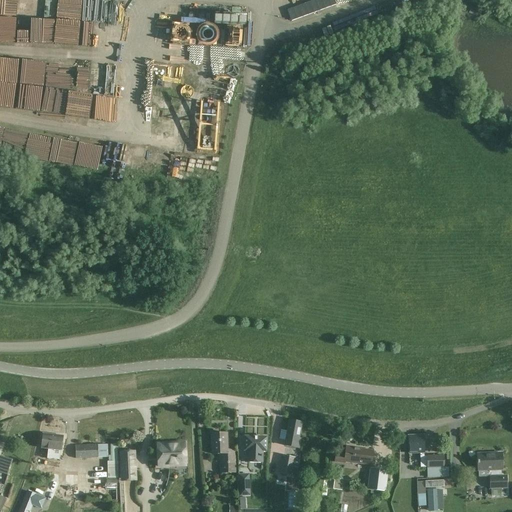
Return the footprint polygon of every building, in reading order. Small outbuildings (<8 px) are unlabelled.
[(334,0),(316,0),(287,11),(292,22),(337,5),(334,0)] [(108,19),(122,19),(122,7),(108,7),(108,19)] [(0,17),(0,41),(16,42),(17,18),(0,17)] [(22,28),(30,28),(30,43),(55,43),(56,32),(48,32),(49,24),(54,24),(54,20),(30,19),(30,21),(23,21),(22,28)] [(173,23),(171,39),(186,41),(189,25),(173,23)] [(214,92),(229,97),(238,67),(238,73),(242,59),(242,46),(252,46),(253,23),(245,23),(245,29),(226,28),(222,43),(217,43),(218,41),(218,29),(205,26),(202,26),(202,39),(199,39),(199,54),(198,58),(199,59),(197,67),(205,70),(205,72),(211,73),(209,78),(201,78),(201,89),(212,92),(214,92)] [(151,44),(158,48),(163,41),(155,37),(151,44)] [(43,87),(46,63),(22,60),(18,95),(43,97),(41,111),(66,114),(69,90),(43,87)] [(211,148),(216,148),(219,114),(203,112),(201,129),(210,130),(209,136),(212,136),(211,148)] [(98,170),(103,146),(0,127),(0,148),(2,149),(2,147),(14,150),(13,154),(98,170)] [(302,422),(290,420),(285,447),(299,449),(301,439),(299,439),(302,422)] [(220,454),(221,473),(236,472),(235,450),(228,450),(227,433),(211,434),(212,454),(220,454)] [(47,459),(60,460),(61,450),(63,436),(44,434),(42,448),(49,449),(47,459)] [(409,454),(425,453),(424,436),(408,436),(409,454)] [(248,463),(261,463),(262,450),(265,451),(266,438),(246,437),(245,450),(249,450),(248,463)] [(157,444),(158,467),(186,466),(185,443),(174,443),(174,444),(168,445),(168,444),(157,444)] [(76,445),(76,458),(98,458),(98,457),(109,457),(109,445),(76,445)] [(346,463),(371,466),(373,450),(346,447),(345,454),(336,453),(334,463),(345,464),(346,463)] [(122,478),(135,477),(134,452),(121,452),(122,478)] [(491,489),(491,495),(506,495),(506,489),(507,489),(507,475),(501,475),(501,471),(502,471),(502,453),(494,453),(494,455),(478,456),(478,471),(491,471),(491,476),(489,476),(490,489),(491,489)] [(12,460),(0,455),(0,472),(7,474),(12,460)] [(292,476),(296,458),(283,455),(280,473),(292,476)] [(427,478),(448,477),(448,467),(444,468),(444,455),(427,456),(427,478)] [(108,462),(108,478),(118,478),(119,462),(111,462),(108,462)] [(388,470),(370,468),(367,490),(386,492),(388,470)] [(249,473),(238,474),(239,496),(251,495),(249,473)] [(67,482),(77,481),(76,474),(66,475),(67,482)] [(320,480),(317,494),(326,496),(329,481),(320,480)] [(436,490),(428,490),(428,511),(437,510),(436,490)] [(28,492),(19,511),(31,511),(33,507),(39,509),(43,498),(28,492)]
